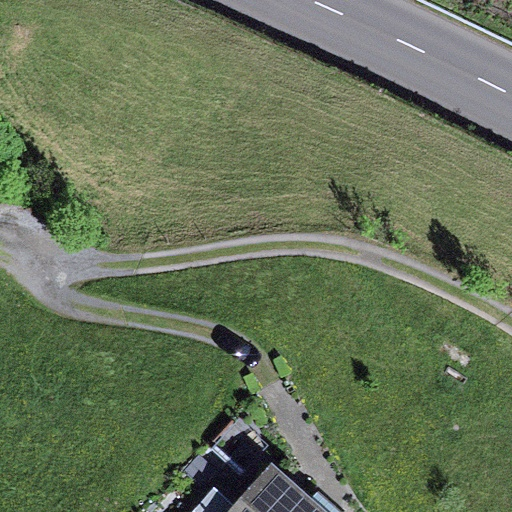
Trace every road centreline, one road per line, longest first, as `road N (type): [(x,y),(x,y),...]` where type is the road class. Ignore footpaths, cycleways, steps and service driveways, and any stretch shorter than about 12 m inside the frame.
road 1 (track): [(511,323),(441,283),(322,244),(114,267),(50,262),(39,279),(53,303),(225,343),(278,399),(313,459)]
road 2 (primary): [(511,99),(306,0)]
